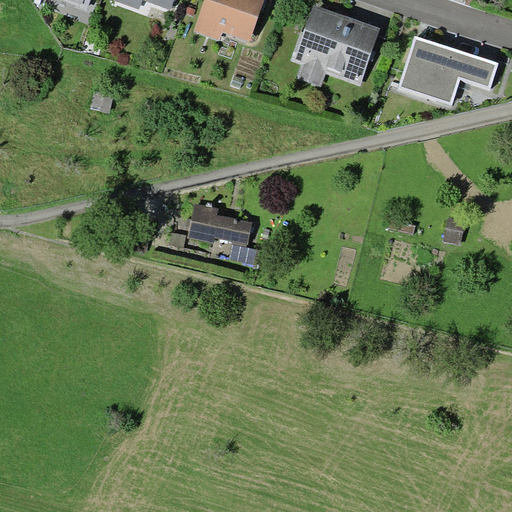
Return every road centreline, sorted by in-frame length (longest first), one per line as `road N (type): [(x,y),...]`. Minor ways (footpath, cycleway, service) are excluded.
road 1 (residential): [(511,111),(0,224)]
road 2 (residential): [(511,36),(395,0)]
